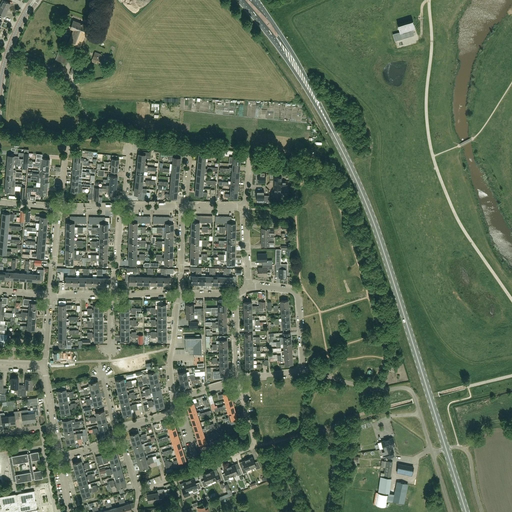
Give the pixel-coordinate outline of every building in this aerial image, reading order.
[(0,0),(2,2),(0,6),(7,10),(11,3),(3,0),(0,0)] [(86,35),(90,26),(74,20),(70,28),(74,30),(69,42),(80,46),(85,34),(86,35)] [(412,28),(411,26),(414,25),(412,20),(398,25),(400,32),(393,34),(395,41),(414,35),(412,28)] [(64,47),(68,38),(61,35),(57,45),(64,47)] [(67,64),(71,52),(60,48),(55,60),(67,64)] [(108,64),(111,58),(95,52),(93,58),(108,64)] [(80,76),(86,61),(76,57),(70,72),(80,76)] [(274,120),(275,110),(269,110),(269,112),(267,112),(267,104),(264,104),(264,110),(259,110),(259,115),(263,116),(263,119),(274,120)] [(150,158),(150,155),(151,152),(147,152),(146,155),(139,154),(138,154),(138,161),(145,161),(145,158),(150,158)] [(199,154),(198,161),(205,162),(206,158),(211,158),(211,155),(212,155),(212,152),(206,152),(206,155),(199,154)] [(8,155),(7,161),(21,163),(21,162),(28,163),(29,153),(24,153),(24,156),(23,159),(21,159),(19,159),(19,156),(14,156),(15,156),(14,156),(14,155),(11,155),(8,155)] [(233,164),(240,164),(241,158),(238,157),(234,157),(234,155),(228,155),(228,160),(233,161),(233,164)] [(229,169),(225,168),(224,172),(229,172),(229,170),(232,171),(240,171),(240,164),(233,164),(233,168),(230,167),(229,169)] [(281,181),(281,177),(274,177),(274,187),(285,187),(287,187),(288,181),(281,181)] [(231,187),(231,191),(238,191),(238,185),(231,184),(228,184),(228,182),(224,182),(223,185),(228,185),(228,186),(231,187)] [(12,186),(5,185),(5,191),(8,192),(8,193),(14,194),(15,186),(12,186)] [(103,192),(103,191),(106,191),(109,195),(109,197),(113,198),(113,195),(116,195),(117,189),(109,188),(103,188),(95,187),(95,193),(94,200),(98,200),(99,197),(99,194),(99,191),(103,192)] [(135,187),(134,194),(138,195),(141,195),(143,195),(143,199),(146,199),(146,197),(146,193),(147,188),(142,188),(135,187)] [(274,187),(274,196),(281,196),(281,193),(281,192),(285,192),(285,191),(285,187),(274,187)] [(257,198),(257,202),(259,202),(267,202),(269,202),(269,195),(264,195),(264,191),(257,191),(257,198)] [(48,217),(46,217),(46,215),(41,214),(41,216),(36,216),(36,219),(40,220),(40,223),(47,224),(48,217)] [(11,229),(16,230),(16,226),(12,226),(12,225),(9,224),(9,220),(2,220),(1,226),(11,227),(11,229)] [(262,228),(261,237),(274,237),(274,230),(270,230),(270,229),(262,228)] [(261,237),(261,246),(269,246),(269,244),(274,244),(274,240),(274,237),(261,237)] [(15,239),(10,239),(10,241),(0,240),(0,241),(0,246),(7,247),(7,241),(10,241),(10,242),(15,243),(15,239)] [(6,251),(7,247),(0,246),(0,253),(6,254),(11,254),(11,251),(6,251)] [(262,262),(262,265),(272,264),(272,260),(267,260),(267,254),(258,254),(258,262),(262,262)] [(7,272),(6,279),(13,279),(13,272),(13,269),(15,269),(15,264),(12,264),(12,269),(7,269),(7,272)] [(270,272),(267,272),(267,269),(272,269),(272,264),(262,265),(262,268),(258,268),(259,276),(267,275),(270,275),(270,272)] [(280,264),(276,264),(276,273),(279,273),(279,277),(286,277),(287,269),(287,264),(280,264)] [(199,284),(199,267),(190,267),(190,270),(196,270),(196,273),(196,276),(189,276),(189,281),(192,281),(192,284),(199,284)] [(130,284),(136,284),(137,276),(137,274),(137,268),(134,268),(134,276),(130,276),(130,274),(126,274),(125,281),(129,281),(129,284),(130,284)] [(37,274),(33,274),(33,281),(39,281),(40,281),(40,280),(43,281),(44,275),(40,275),(40,274),(40,269),(37,269),(37,274)] [(23,305),(25,305),(30,305),(29,309),(37,310),(37,303),(30,302),(30,299),(24,299),(23,305)] [(219,307),(211,308),(211,311),(216,311),(219,311),(226,311),(226,304),(226,300),(223,301),(218,301),(219,304),(219,307)] [(8,316),(9,313),(4,312),(5,307),(1,307),(0,306),(0,313),(4,314),(4,316),(8,316)] [(283,337),(280,337),(280,341),(281,344),(284,344),(291,343),(291,336),(290,332),(283,333),(283,337)] [(190,354),(194,354),(202,354),(201,338),(185,338),(186,350),(188,350),(190,352),(190,354)] [(66,342),(66,339),(59,339),(59,345),(66,345),(66,348),(71,348),(71,345),(71,342),(66,342)] [(220,371),(213,371),(214,378),(223,378),(223,374),(228,374),(228,367),(220,367),(220,371)] [(143,381),(158,377),(157,371),(148,373),(149,378),(147,378),(147,377),(142,378),(143,381)] [(194,374),(187,376),(186,372),(179,373),(180,380),(188,379),(190,378),(195,377),(194,374)] [(11,388),(15,388),(15,391),(18,391),(18,396),(22,396),(22,389),(18,389),(18,388),(18,378),(11,378),(11,388)] [(33,380),(33,379),(26,379),(26,388),(33,388),(33,384),(34,384),(35,383),(35,381),(34,380),(33,380)] [(189,385),(188,379),(180,380),(182,387),(189,385)] [(84,391),(99,387),(97,381),(89,383),(90,386),(83,388),(84,391)] [(117,386),(118,392),(127,390),(125,386),(128,385),(128,387),(132,386),(132,383),(117,386)] [(161,389),(159,383),(151,385),(152,390),(150,390),(149,389),(145,390),(146,392),(161,389)] [(224,397),(225,400),(232,398),(230,392),(223,394),(219,395),(219,398),(224,397)] [(87,402),(101,399),(100,393),(92,395),(93,400),(90,400),(90,399),(86,400),(87,402)] [(60,402),(60,403),(68,401),(67,396),(70,396),(70,397),(74,397),(74,394),(59,397),(60,402)] [(120,398),(121,404),(129,402),(128,398),(131,397),(131,398),(135,397),(134,395),(120,398)] [(148,401),(148,404),(155,403),(163,401),(162,395),(154,397),(155,401),(152,402),(152,400),(148,401)] [(223,408),(234,405),(232,398),(225,400),(227,407),(223,408),(222,406),(218,407),(219,410),(224,409),(223,408)] [(194,403),(187,405),(187,406),(189,412),(196,410),(195,406),(199,405),(198,402),(194,403)] [(228,410),(228,413),(235,412),(234,405),(223,408),(224,409),(224,411),(228,410)] [(35,413),(29,413),(30,422),(36,421),(35,416),(39,416),(38,406),(34,406),(35,413)] [(76,408),(76,406),(61,408),(61,409),(62,414),(62,415),(70,413),(69,408),(72,408),(72,409),(76,408)] [(137,407),(122,410),(124,416),(132,414),(131,409),(133,409),(133,410),(138,409),(137,407)] [(22,411),(18,411),(19,418),(23,418),(23,422),(30,422),(29,413),(28,409),(22,410),(22,411)] [(191,418),(198,416),(201,415),(201,417),(206,415),(205,412),(200,413),(200,412),(197,413),(196,410),(189,412),(191,418)] [(19,418),(18,411),(14,412),(15,415),(8,416),(9,424),(16,423),(15,419),(19,418)] [(91,420),(105,417),(104,411),(96,413),(97,417),(94,418),(94,416),(90,417),(91,420)] [(228,423),(231,423),(231,424),(235,423),(234,419),(237,418),(235,412),(228,413),(229,417),(224,418),(225,421),(227,421),(228,423)] [(0,420),(2,420),(3,425),(9,424),(8,416),(5,416),(4,413),(0,413),(0,420)] [(191,418),(193,425),(200,422),(198,416),(191,418)] [(168,427),(169,430),(176,428),(174,422),(167,424),(162,426),(163,428),(168,427)] [(200,422),(193,425),(195,431),(205,428),(204,426),(204,425),(201,426),(200,422)] [(93,432),(108,428),(107,423),(98,424),(100,429),(97,430),(97,428),(93,429),(93,432)] [(65,432),(73,431),(72,426),(75,426),(75,427),(79,426),(79,424),(64,426),(64,427),(65,432)] [(204,426),(205,428),(195,431),(197,437),(204,435),(203,432),(206,431),(206,429),(210,428),(209,425),(204,426)] [(169,430),(171,437),(178,435),(176,428),(169,430)] [(132,441),(146,436),(146,434),(141,435),(142,436),(139,437),(138,432),(130,435),(132,441)] [(178,435),(171,437),(173,443),(180,441),(178,435)] [(205,439),(204,435),(197,437),(199,444),(206,442),(211,440),(210,437),(205,439)] [(81,438),(81,436),(66,438),(67,444),(75,443),(75,440),(77,439),(81,438)] [(133,446),(141,444),(140,439),(143,439),(143,440),(147,439),(146,436),(132,441),(133,446)] [(392,438),(382,441),(384,448),(380,449),(381,453),(383,453),(384,458),(387,458),(394,455),(392,449),(391,449),(391,446),(394,445),(392,438)] [(175,450),(182,447),(180,441),(173,443),(175,450)] [(145,446),(144,443),(141,444),(133,446),(133,447),(135,452),(150,448),(149,445),(145,446)] [(177,456),(184,454),(182,447),(175,450),(177,456)] [(137,458),(145,456),(144,451),(146,450),(146,452),(150,450),(150,448),(135,452),(137,458)] [(35,479),(43,478),(42,470),(33,471),(33,467),(32,461),(40,459),(38,451),(30,453),(30,454),(28,454),(27,453),(12,456),(12,457),(9,457),(13,482),(17,481),(17,483),(32,480),(32,479),(35,479)] [(103,461),(118,456),(116,451),(108,453),(109,458),(107,458),(107,457),(102,458),(103,461)] [(184,454),(177,456),(178,459),(174,461),(174,464),(179,462),(179,463),(186,460),(184,454)] [(110,460),(111,465),(120,462),(119,462),(118,457),(118,456),(103,461),(104,463),(108,462),(108,461),(110,460)] [(146,460),(145,456),(137,458),(138,464),(153,459),(152,457),(148,458),(149,459),(146,460)] [(253,457),(247,459),(251,468),(255,467),(256,469),(261,468),(258,461),(255,462),(253,457)] [(154,462),(153,459),(138,464),(139,464),(140,469),(140,470),(148,467),(148,465),(150,464),(150,463),(154,462)] [(247,470),(251,468),(247,459),(242,461),(244,466),(241,468),(243,473),(248,472),(247,470)] [(75,469),(89,465),(89,462),(85,463),(85,465),(83,465),(81,461),(73,463),(75,469)] [(120,462),(111,465),(113,469),(110,470),(110,469),(106,470),(107,472),(121,468),(120,462)] [(234,464),(229,466),(233,476),(237,474),(237,476),(242,474),(240,468),(236,469),(234,464)] [(398,464),(397,473),(412,476),(413,467),(398,464)] [(90,467),(89,465),(75,469),(76,475),(85,472),(83,468),(86,467),(86,469),(90,467)] [(229,477),(233,476),(229,466),(224,468),(226,474),(223,475),(225,481),(229,479),(229,477)] [(113,472),(115,476),(123,474),(121,468),(107,472),(107,475),(111,474),(111,472),(113,472)] [(213,470),(208,473),(212,482),(216,480),(216,482),(221,480),(218,474),(215,476),(213,470)] [(85,472),(76,475),(78,480),(78,481),(93,476),(92,474),(88,475),(88,476),(86,477),(85,472)] [(384,477),(385,473),(381,472),(381,477),(379,492),(390,493),(392,478),(390,478),(384,477)] [(208,483),(212,482),(208,473),(203,475),(205,480),(201,481),(204,487),(208,485),(208,483)] [(109,481),(110,484),(125,480),(124,480),(123,474),(115,476),(116,481),(114,481),(113,480),(109,481)] [(80,486),(88,484),(87,479),(89,479),(89,480),(93,479),(93,476),(78,481),(80,486)] [(194,478),(188,480),(192,490),(193,493),(198,491),(198,489),(201,488),(199,482),(196,483),(194,478)] [(111,486),(115,485),(115,486),(117,488),(126,486),(126,485),(125,480),(110,484),(111,486)] [(188,491),(192,490),(188,480),(183,482),(185,488),(182,489),(185,497),(190,495),(188,491)] [(404,504),(408,484),(397,482),(393,501),(404,504)] [(89,489),(88,484),(80,486),(80,487),(80,486),(81,492),(96,488),(95,485),(91,486),(92,488),(89,489)] [(97,490),(96,488),(81,492),(83,498),(91,496),(90,491),(92,490),(93,492),(97,490)] [(159,496),(165,495),(164,489),(157,490),(158,493),(147,494),(148,503),(160,501),(159,496)] [(16,495),(15,494),(0,497),(0,511),(37,511),(37,509),(37,507),(36,500),(35,500),(35,499),(36,498),(34,490),(26,492),(19,493),(19,494),(16,495)] [(388,495),(378,493),(375,504),(385,506),(388,495)] [(124,498),(121,499),(124,511),(128,511),(132,511),(130,503),(125,505),(124,503),(125,502),(124,498)] [(116,505),(116,507),(117,511),(124,511),(121,499),(119,500),(120,504),(116,505)] [(111,502),(108,503),(110,511),(117,511),(116,507),(112,509),(111,506),(112,506),(111,502)]
